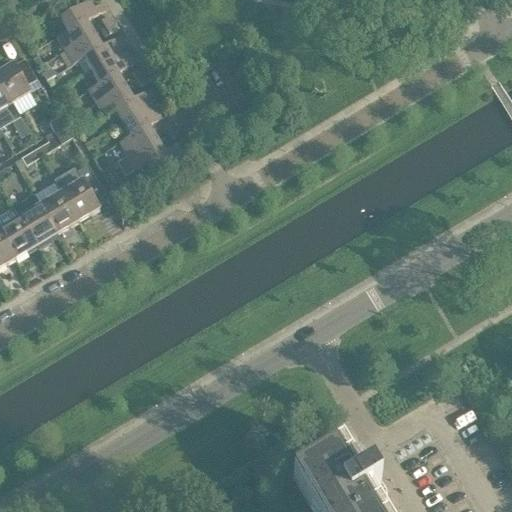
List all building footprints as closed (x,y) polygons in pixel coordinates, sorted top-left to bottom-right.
[(60,19),(67,32),(68,33),(86,22),(86,23),(105,12),(100,4),(93,9),(89,2),(60,19)] [(104,29),(112,24),(108,17),(100,22),(104,29)] [(64,53),(93,35),(86,23),(86,22),(68,33),(67,32),(56,39),(64,53)] [(109,36),(116,31),(112,24),(104,29),(109,36)] [(72,66),(84,60),(83,59),(101,48),(93,35),(64,53),(72,66)] [(91,72),(120,55),(116,48),(124,44),(120,37),(101,48),(83,59),(84,60),(91,72)] [(92,89),(99,85),(117,75),(136,64),(132,57),(124,61),(120,55),(91,72),(92,73),(85,77),(92,89)] [(4,109),(13,122),(20,119),(12,105),(30,94),(13,66),(0,73),(0,94),(7,107),(4,109)] [(50,70),(42,75),(46,81),(54,77),(50,70)] [(136,81),(143,77),(139,70),(132,74),(136,81)] [(125,88),(117,75),(99,85),(92,89),(87,91),(95,105),(125,88)] [(140,88),(147,84),(143,77),(136,81),(140,88)] [(132,101),(132,100),(125,88),(95,105),(104,119),(115,112),(132,101)] [(115,112),(122,125),(152,107),(148,101),(155,96),(151,89),(132,100),(132,101),(115,112)] [(7,107),(0,94),(0,130),(13,122),(4,109),(7,107)] [(122,125),(130,137),(130,138),(148,127),(148,128),(167,117),(163,110),(156,114),(152,107),(122,125)] [(61,147),(74,139),(61,118),(49,126),(61,147)] [(167,134),(174,129),(170,122),(163,127),(167,134)] [(156,140),(148,128),(148,127),(130,138),(130,137),(118,144),(127,158),(156,140)] [(171,140),(179,136),(174,129),(167,134),(171,140)] [(163,153),(156,140),(127,158),(135,171),(146,164),(164,153),(163,153)] [(146,164),(154,178),(183,160),(179,153),(186,149),(182,142),(163,153),(164,153),(146,164)] [(41,158),(53,151),(48,143),(36,151),(41,158)] [(29,165),(41,158),(36,151),(24,158),(29,165)] [(0,182),(11,176),(6,168),(0,172),(0,182)] [(98,208),(107,204),(98,180),(89,184),(98,208)] [(79,222),(99,210),(82,182),(62,193),(79,222)] [(58,235),(79,222),(62,193),(41,206),(58,235)] [(37,247),(58,235),(41,206),(20,219),(37,247)] [(0,230),(0,234),(16,260),(37,247),(20,219),(0,230)] [(0,269),(16,260),(0,234),(0,269)] [(341,448),(305,470),(293,477),(313,511),(378,511),(368,494),(380,487),(371,472),(359,479),(341,448)]
